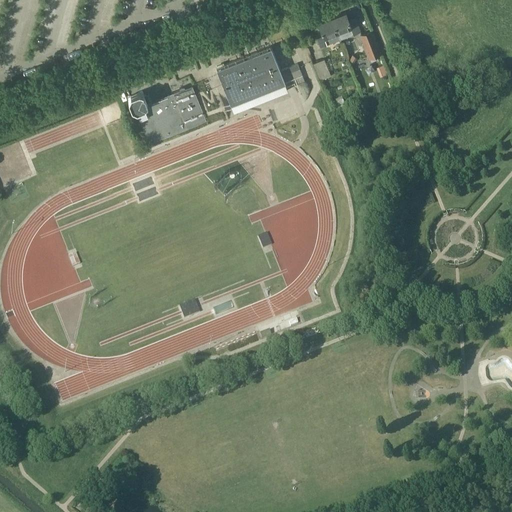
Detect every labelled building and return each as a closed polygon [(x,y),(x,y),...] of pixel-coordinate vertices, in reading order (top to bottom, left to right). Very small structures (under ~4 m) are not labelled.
[(346,13),(332,18),(337,32),(340,39),(360,31),(355,18),(349,20),(346,13)] [(337,32),(332,18),(318,23),(321,31),(315,33),(320,47),(327,44),(324,37),(337,32)] [(359,35),(361,40),(369,59),(382,54),(372,29),(359,35)] [(271,46),(216,68),(233,109),(287,88),(271,46)] [(325,58),(314,62),(320,79),(332,75),(325,58)] [(294,85),(295,85),(305,81),(297,63),(287,68),(294,85)] [(149,143),(187,128),(173,93),(147,103),(144,95),(139,93),(130,96),(128,101),(131,109),(136,112),(137,111),(149,143)] [(392,105),(389,99),(381,102),(383,108),(392,105)] [(348,115),(343,102),(335,105),(340,118),(348,115)]
